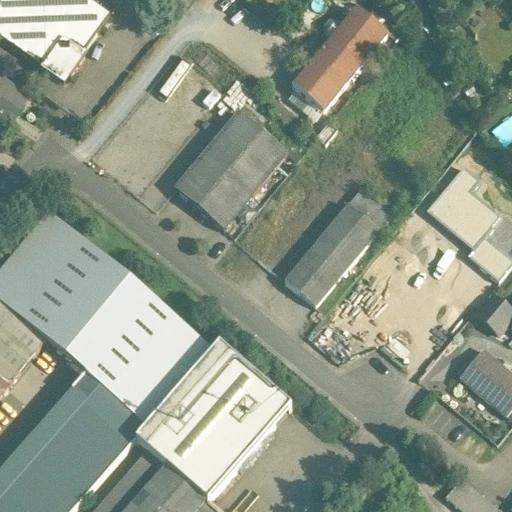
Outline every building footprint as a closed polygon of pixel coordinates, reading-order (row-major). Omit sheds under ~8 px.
[(110,21),(79,0),(7,0),(0,10),(0,42),(64,87),(110,21)] [(344,30),(337,25),(329,26),(324,32),(325,40),(331,45),(292,92),(324,117),(350,86),(354,86),(363,75),(363,71),(388,40),(379,32),(385,25),(373,15),(367,22),(357,14),(344,30)] [(29,101),(1,82),(0,83),(0,100),(1,101),(0,102),(0,119),(11,127),(29,101)] [(288,159),(239,118),(175,195),(224,236),(288,159)] [(502,146),(511,138),(511,119),(493,135),(502,146)] [(393,221),(362,195),(349,210),(380,236),(393,221)] [(349,210),(285,287),(316,313),(380,236),(349,210)] [(0,308),(46,346),(148,432),(214,356),(166,316),(96,257),(50,218),(0,277),(0,308)] [(511,318),(493,303),(477,321),(499,340),(511,324),(511,318)] [(46,346),(0,308),(0,386),(8,393),(46,346)] [(148,432),(136,446),(147,457),(148,456),(212,511),(215,511),(209,507),(291,413),(220,350),(214,356),(148,432)] [(511,416),(511,378),(483,355),(460,384),(507,423),(511,416)] [(0,511),(77,511),(134,448),(74,396),(0,478),(0,511)] [(147,457),(98,511),(212,511),(148,456),(147,457)] [(495,511),(462,484),(446,503),(457,511),(495,511)]
